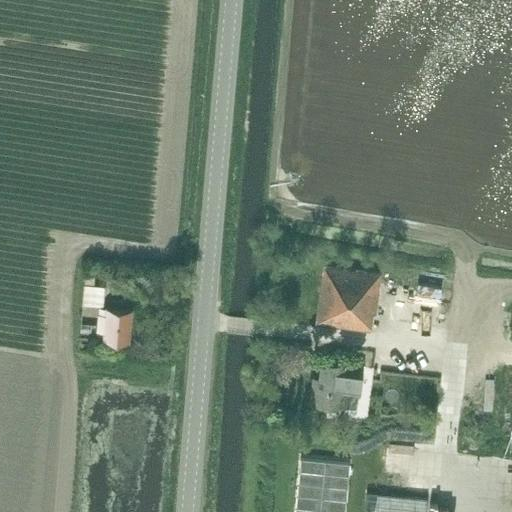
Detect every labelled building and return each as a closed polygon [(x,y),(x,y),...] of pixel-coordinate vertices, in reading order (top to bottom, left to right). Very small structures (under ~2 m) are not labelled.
[(454,262),(406,261),(405,280),(453,281),(454,262)] [(324,264),(317,323),(364,330),(364,328),(374,328),(380,283),(381,272),(380,272),(324,264)] [(102,332),(102,338),(127,341),(130,310),(103,307),(105,286),(94,284),(95,275),(84,274),(82,305),(98,307),(96,331),(102,332)] [(447,322),(449,287),(402,285),(400,320),(447,322)] [(311,384),(309,401),(342,406),(355,408),(357,395),(361,367),(348,365),(348,364),(321,360),(318,377),(317,385),(311,384)] [(300,457),(295,511),(345,511),(350,461),(300,457)] [(366,493),(364,511),(425,511),(427,498),(366,493)]
